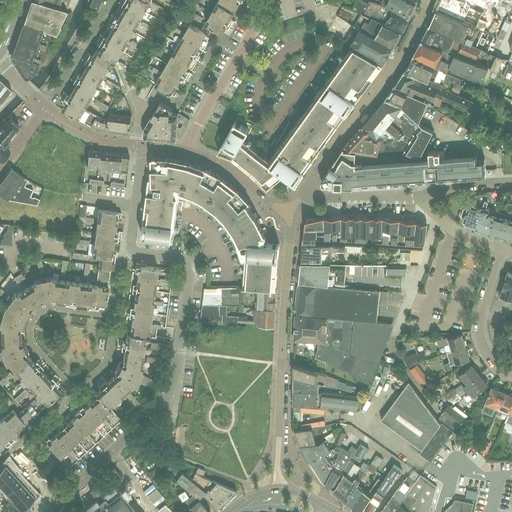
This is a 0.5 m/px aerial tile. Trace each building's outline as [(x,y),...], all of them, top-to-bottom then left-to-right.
[(50,6),(50,7),(31,0),(24,23),(41,29),(52,32),(55,34),(60,25),(59,25),(67,11),(50,6)] [(66,93),(61,100),(66,103),(62,109),(98,130),(106,131),(108,120),(103,119),(85,109),(111,65),(111,64),(114,60),(116,61),(116,62),(116,61),(117,61),(126,67),(129,69),(164,9),(151,1),(151,0),(120,0),(119,2),(121,3),(120,5),(115,13),(114,15),(112,14),(108,21),(110,22),(109,24),(104,33),(103,35),(101,34),(97,41),(98,42),(97,44),(95,49),(97,50),(96,50),(94,55),(93,56),(89,53),(84,61),(89,63),(82,76),(77,73),(73,80),(77,83),(70,95),(66,93)] [(93,0),(90,6),(93,7),(98,10),(103,0),(93,0)] [(218,0),(206,23),(219,30),(223,33),(226,26),(231,29),(235,21),(231,19),(240,3),(240,0),(218,0)] [(390,27),(401,32),(405,24),(408,17),(394,9),(388,6),(388,7),(383,6),(369,1),(369,3),(360,0),(356,0),(353,10),(362,14),(362,13),(390,27)] [(389,5),(388,6),(394,9),(408,17),(418,1),(415,0),(373,0),(379,2),(380,1),(389,5)] [(487,22),(480,18),(483,11),(456,0),(440,0),(437,9),(462,21),(461,21),(469,25),(479,29),(495,36),(501,24),(489,19),(487,22)] [(459,0),(476,7),(477,5),(483,7),(484,4),(496,8),(494,15),(511,22),(511,17),(511,2),(506,0),(459,0)] [(472,45),(479,29),(469,25),(461,21),(436,10),(429,25),(454,36),(461,39),(460,39),(462,40),(464,41),(472,45)] [(201,22),(202,20),(203,18),(191,11),(188,15),(201,22)] [(362,13),(362,14),(355,26),(360,29),(393,47),(401,32),(390,27),(362,13)] [(352,46),(352,45),(383,64),(393,47),(360,29),(355,26),(336,15),(330,26),(321,21),(318,27),(347,43),(352,46)] [(177,16),(143,76),(148,79),(148,80),(154,69),(161,74),(155,84),(156,84),(168,91),(168,92),(170,93),(170,92),(177,96),(180,92),(181,90),(185,82),(187,80),(188,81),(193,73),(191,72),(192,70),(197,62),(198,60),(202,53),(203,51),(208,42),(209,40),(210,40),(208,39),(210,35),(201,30),(177,16)] [(52,32),(41,29),(24,23),(12,55),(12,59),(24,77),(26,79),(36,69),(52,32)] [(448,52),(455,37),(429,26),(422,40),(444,50),(448,52)] [(415,54),(413,56),(435,66),(438,67),(448,71),(449,68),(481,83),(488,68),(477,63),(474,62),(474,63),(448,52),(444,50),(422,40),(415,54)] [(218,152),(227,155),(232,157),(250,171),(267,188),(283,174),(296,184),(305,170),(313,158),(338,124),(356,101),(363,91),(383,64),(354,47),(270,164),(242,141),(248,129),(235,122),(218,152)] [(509,61),(497,55),(491,69),(504,74),(509,61)] [(434,84),(434,85),(437,86),(440,88),(442,82),(429,76),(431,72),(435,74),(438,67),(435,66),(413,56),(405,71),(434,84)] [(396,86),(428,101),(431,102),(431,103),(435,104),(438,95),(458,104),(456,107),(465,111),(470,101),(461,97),(440,88),(437,86),(437,87),(404,72),(396,86)] [(0,102),(1,103),(11,89),(0,79),(0,102)] [(105,84),(118,91),(120,86),(108,79),(105,84)] [(428,101),(396,86),(395,86),(386,99),(402,106),(419,122),(427,104),(428,101)] [(117,99),(116,105),(126,106),(127,101),(125,97),(118,96),(117,99)] [(97,99),(94,103),(107,111),(109,106),(97,99)] [(419,122),(402,106),(386,99),(375,111),(376,111),(375,112),(383,117),(384,116),(390,122),(402,132),(426,147),(434,131),(423,126),(419,122)] [(176,140),(180,140),(189,120),(178,113),(178,114),(172,114),(172,109),(161,102),(160,105),(145,128),(145,136),(144,136),(144,137),(176,140)] [(375,112),(363,126),(378,137),(381,139),(386,143),(406,153),(407,153),(420,158),(423,152),(426,147),(402,132),(390,122),(384,116),(383,117),(375,112)] [(107,131),(129,134),(132,117),(109,114),(107,131)] [(9,119),(0,128),(0,159),(2,161),(10,150),(4,146),(19,126),(9,119)] [(343,148),(353,152),(354,151),(367,153),(367,154),(375,155),(376,155),(385,156),(386,157),(386,156),(393,157),(393,158),(394,158),(404,159),(406,153),(386,143),(381,139),(378,137),(363,126),(343,148)] [(407,182),(486,176),(486,171),(485,159),(441,162),(440,151),(436,151),(436,150),(429,150),(429,152),(423,152),(420,158),(407,153),(406,153),(404,159),(394,158),(393,158),(393,157),(386,156),(386,157),(385,156),(376,155),(375,155),(367,154),(367,153),(354,151),(353,152),(343,148),(332,165),(327,171),(328,172),(322,180),(321,182),(322,184),(324,185),(335,185),(335,186),(343,186),(343,185),(354,186),(354,185),(354,186),(396,183),(399,174),(407,174),(407,182)] [(87,166),(98,167),(100,153),(100,151),(88,150),(87,166)] [(108,170),(110,154),(100,153),(98,167),(98,169),(108,170)] [(121,155),(119,171),(119,173),(127,173),(129,154),(121,153),(121,155)] [(121,155),(110,154),(108,170),(119,171),(121,155)] [(257,287),(276,289),(276,288),(280,244),(268,243),(265,235),(264,234),(265,234),(260,225),(257,219),(257,218),(247,204),(249,202),(237,189),(236,189),(236,188),(222,177),(222,178),(221,177),(222,177),(212,172),(206,168),(206,169),(205,168),(206,168),(189,162),(188,162),(171,158),(171,159),(170,159),(170,158),(158,158),(151,157),(152,164),(152,168),(152,179),(150,178),(149,178),(147,192),(148,192),(147,192),(145,208),(146,208),(145,208),(144,220),(144,221),(142,236),(174,241),(179,201),(182,202),(186,202),(187,197),(183,197),(184,195),(192,198),(204,204),(215,213),(224,222),(226,220),(226,221),(228,224),(226,225),(232,233),(238,245),(242,258),(244,271),(244,286),(245,286),(245,287),(257,287)] [(33,190),(24,186),(19,184),(24,178),(11,168),(0,182),(0,194),(7,200),(37,205),(39,199),(33,197),(33,198),(30,197),(33,190)] [(396,183),(407,182),(407,174),(399,174),(396,183)] [(466,223),(477,226),(486,200),(485,200),(485,199),(487,194),(475,195),(472,204),(469,205),(468,208),(465,207),(464,208),(461,215),(462,216),(465,217),(464,219),(466,223)] [(490,208),(486,207),(488,201),(486,200),(477,226),(476,228),(489,232),(490,231),(497,210),(490,208)] [(497,210),(490,231),(497,233),(496,234),(501,235),(507,219),(511,204),(508,203),(506,204),(505,208),(505,207),(504,210),(498,208),(497,210)] [(80,204),(79,216),(78,221),(83,222),(93,223),(93,218),(85,217),(87,205),(80,204)] [(511,204),(507,219),(501,235),(506,237),(506,236),(511,238),(511,204)] [(0,446),(5,442),(7,444),(10,442),(12,443),(15,440),(12,436),(22,427),(24,429),(28,426),(30,424),(32,422),(36,418),(35,417),(34,416),(61,391),(55,386),(59,382),(57,379),(55,381),(52,377),(50,379),(40,369),(42,367),(39,364),(41,362),(38,359),(35,362),(27,354),(25,352),(24,350),(27,349),(27,348),(18,352),(16,347),(25,343),(25,342),(22,344),(21,342),(21,339),(20,330),(20,329),(21,327),(24,328),(24,327),(26,322),(26,321),(20,320),(21,316),(23,313),(28,317),(29,317),(32,313),(32,312),(30,310),(32,307),(41,302),(42,301),(44,301),(45,303),(44,294),(49,293),(51,302),(52,302),(51,299),(54,298),(55,299),(67,300),(66,306),(71,306),(71,304),(75,305),(76,301),(89,303),(89,307),(93,307),(93,309),(97,310),(98,304),(105,305),(106,299),(107,297),(108,284),(110,269),(113,270),(115,261),(115,258),(116,254),(112,253),(113,251),(114,239),(120,240),(120,236),(118,236),(119,231),(115,231),(117,217),(121,217),(121,213),(98,210),(97,216),(96,226),(95,232),(94,244),(93,255),(93,256),(100,256),(100,259),(99,265),(97,284),(52,278),(51,276),(34,279),(35,281),(17,293),(15,291),(4,306),(4,307),(1,316),(0,318),(0,325),(1,325),(2,347),(1,348),(7,363),(9,362),(39,395),(24,409),(22,411),(20,413),(18,415),(12,409),(0,419),(0,446)] [(306,219),(304,230),(315,229),(316,230),(324,229),(324,218),(306,219)] [(341,218),(324,218),(324,229),(341,228),(341,229),(341,218)] [(341,228),(341,236),(351,236),(352,218),(342,218),(341,218),(341,229),(341,228)] [(352,218),(351,236),(362,236),(362,218),(352,218)] [(362,218),(362,236),(372,236),(372,218),(362,218)] [(372,218),(372,236),(382,236),(382,229),(382,218),(372,218)] [(382,218),(382,229),(399,231),(400,220),(382,218)] [(400,220),(399,231),(416,233),(417,222),(400,220)] [(416,233),(415,240),(426,242),(428,223),(417,222),(416,233)] [(304,230),(302,245),(315,245),(316,230),(315,229),(304,230)] [(302,245),(301,261),(322,261),(323,254),(331,254),(331,251),(362,253),(362,247),(346,247),(346,246),(302,245)] [(407,265),(411,265),(411,253),(401,253),(401,265),(407,265)] [(316,285),(328,286),(344,288),(346,265),(331,264),(301,264),(299,283),(316,285)] [(47,436),(41,442),(46,447),(46,448),(49,445),(70,467),(121,420),(111,409),(115,405),(113,403),(134,384),(136,385),(143,371),(141,369),(145,342),(148,342),(149,337),(155,338),(155,337),(157,326),(165,327),(165,325),(172,277),(173,270),(160,268),(145,266),(135,265),(135,269),(133,269),(132,271),(131,281),(131,283),(130,292),(129,294),(128,304),(128,306),(126,306),(124,314),(127,315),(126,317),(125,326),(125,328),(124,334),(126,334),(125,339),(125,340),(120,340),(120,344),(122,344),(121,349),(124,349),(123,360),(123,362),(121,364),(118,363),(127,368),(124,373),(115,369),(118,371),(117,373),(116,374),(107,382),(105,380),(102,382),(100,381),(97,384),(100,388),(99,389),(96,392),(94,390),(90,394),(89,395),(82,402),(80,403),(79,402),(72,408),(73,409),(72,411),(65,417),(63,419),(57,425),(55,426),(48,433),(46,434),(47,436)] [(407,265),(401,265),(388,265),(387,275),(405,275),(406,275),(407,265)] [(500,295),(501,295),(499,299),(511,302),(511,273),(508,272),(500,295)] [(14,278),(17,283),(25,278),(22,273),(14,278)] [(299,283),(296,315),(391,325),(391,324),(377,322),(380,292),(344,288),(328,286),(316,285),(299,283)] [(256,307),(275,308),(276,289),(257,287),(245,287),(205,288),(203,304),(221,305),(256,307)] [(3,290),(0,288),(0,294),(6,299),(9,295),(3,290)] [(203,304),(200,322),(241,325),(241,323),(246,323),(246,321),(246,317),(226,316),(223,316),(223,314),(221,314),(221,305),(203,304)] [(255,321),(255,324),(274,325),(275,308),(256,307),(255,321)] [(339,368),(370,384),(370,385),(380,360),(391,334),(387,333),(391,325),(296,315),(295,317),(294,340),(318,342),(318,349),(316,356),(325,361),(339,368)] [(450,344),(452,351),(465,347),(461,335),(449,339),(448,337),(443,339),(442,336),(436,338),(438,345),(440,345),(441,347),(450,344)] [(399,350),(411,349),(410,338),(398,340),(399,350)] [(469,360),(465,347),(452,351),(447,353),(450,362),(451,365),(452,365),(469,360)] [(419,363),(416,353),(402,357),(408,367),(419,363)] [(452,365),(451,365),(450,362),(444,364),(446,371),(453,369),(452,365)] [(293,376),(309,380),(316,382),(319,383),(336,388),(338,380),(335,379),(319,373),(293,364),(293,376)] [(459,374),(467,384),(480,374),(476,370),(477,370),(473,365),(473,366),(471,365),(459,374)] [(9,372),(0,380),(0,382),(2,385),(13,376),(9,372)] [(484,379),(480,374),(467,384),(464,387),(467,391),(467,392),(473,392),(476,395),(488,385),(487,383),(488,383),(484,379)] [(145,376),(141,383),(147,386),(151,379),(145,376)] [(293,404),(293,405),(318,407),(319,383),(316,382),(309,380),(309,381),(293,377),(293,404)] [(431,462),(453,431),(442,422),(441,424),(409,382),(382,420),(422,449),(419,453),(420,454),(420,453),(430,461),(431,462)] [(462,384),(455,390),(454,389),(446,395),(449,399),(464,387),(462,384)] [(464,387),(449,399),(454,404),(462,398),(461,396),(467,391),(464,387)] [(494,416),(497,408),(503,392),(499,391),(498,388),(496,387),(493,388),(492,388),(486,403),(483,412),(494,416)] [(14,399),(17,402),(18,402),(28,392),(25,389),(14,399)] [(0,393),(0,396),(9,406),(13,403),(2,391),(0,393)] [(503,411),(509,413),(511,404),(511,393),(511,394),(509,395),(503,392),(497,408),(499,409),(497,413),(501,415),(503,411)] [(136,407),(140,404),(136,400),(130,393),(126,396),(133,403),(136,407)] [(323,393),(321,407),(321,408),(357,411),(363,397),(323,393)] [(450,405),(442,414),(459,427),(466,418),(450,405)] [(476,422),(481,415),(475,411),(470,418),(476,422)] [(459,427),(442,414),(439,419),(456,431),(459,427)] [(295,431),(296,435),(299,444),(316,442),(319,441),(333,432),(329,430),(314,428),(312,429),(295,431)] [(341,445),(346,433),(339,431),(334,442),(341,445)] [(300,446),(311,462),(321,455),(322,457),(331,451),(324,441),(319,444),(300,446)] [(483,443),(480,451),(486,454),(490,445),(483,443)] [(324,483),(333,490),(344,472),(347,465),(357,449),(351,445),(348,452),(342,448),(339,455),(339,454),(334,463),(334,462),(324,483)] [(333,449),(339,454),(339,455),(342,448),(339,445),(333,449)] [(311,462),(324,482),(324,483),(334,462),(332,460),(330,461),(329,458),(334,455),(332,450),(331,451),(322,457),(321,455),(311,462)] [(368,468),(374,472),(383,458),(376,454),(368,468)] [(0,468),(0,485),(15,472),(16,470),(8,461),(5,464),(0,468)] [(354,463),(350,461),(347,465),(344,472),(333,490),(346,502),(357,485),(362,479),(366,472),(360,468),(357,472),(358,473),(355,477),(356,477),(354,481),(347,475),(354,463)] [(394,465),(382,481),(371,498),(378,504),(402,470),(394,465)] [(15,472),(0,485),(0,486),(6,493),(21,479),(15,472)] [(195,473),(192,481),(182,472),(176,480),(184,486),(198,498),(204,493),(218,508),(237,491),(216,481),(203,476),(195,473)] [(393,511),(429,511),(437,486),(421,475),(420,474),(418,477),(415,482),(393,511)] [(393,511),(415,482),(408,476),(380,511),(393,511)] [(29,487),(21,479),(6,493),(13,501),(29,487)] [(358,511),(361,511),(371,498),(382,481),(379,479),(368,494),(364,490),(352,506),(358,511)] [(137,511),(120,490),(119,491),(114,485),(103,494),(96,485),(90,490),(96,499),(85,508),(88,511),(137,511)] [(346,502),(352,506),(364,490),(357,485),(346,502)] [(195,511),(209,511),(198,498),(184,486),(182,487),(184,490),(179,494),(186,501),(195,511)] [(36,496),(29,487),(13,501),(21,510),(35,497),(36,496)] [(181,511),(195,511),(186,501),(179,494),(183,500),(181,501),(186,508),(181,511)] [(371,498),(361,511),(372,511),(378,504),(371,498)] [(459,511),(462,501),(461,501),(454,500),(453,503),(453,504),(444,511),(459,511)] [(462,501),(459,511),(471,511),(473,503),(462,501)]
